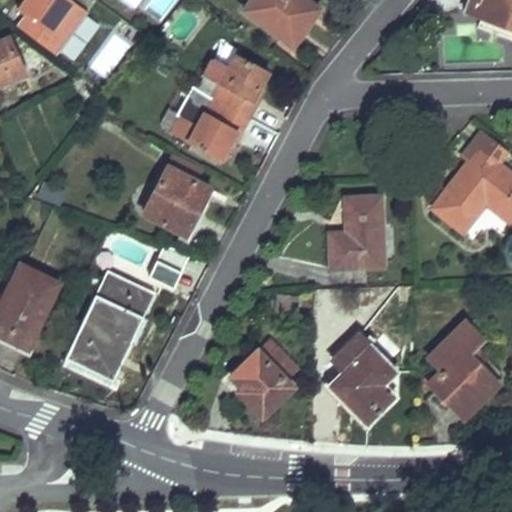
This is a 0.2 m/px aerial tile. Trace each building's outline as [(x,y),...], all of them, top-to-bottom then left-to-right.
[(58,37),(69,22),(81,6),(72,0),(21,0),(16,6),(58,37)] [(162,14),(171,0),(151,0),(148,5),(162,14)] [(291,41),(303,23),(316,5),(308,0),(249,0),(244,7),(291,41)] [(483,16),(482,21),(480,25),(511,36),(511,0),(470,0),(467,10),(483,16)] [(131,62),(135,56),(140,51),(150,39),(118,15),(101,38),(131,62)] [(0,80),(22,72),(7,36),(0,38),(0,80)] [(204,88),(248,115),(257,99),(253,96),(267,70),(239,53),(232,65),(218,57),(213,58),(204,73),(206,74),(199,85),(204,88)] [(240,131),(248,115),(204,88),(189,112),(201,118),(189,141),(218,157),(227,143),(234,128),(240,131)] [(511,224),(511,223),(511,176),(496,163),(507,150),(482,130),(472,143),(478,148),(432,206),(461,230),(484,202),(511,224)] [(186,234),(198,211),(209,188),(194,180),(200,171),(172,156),(143,212),(186,234)] [(41,182),(38,198),(60,204),(64,188),(41,182)] [(329,232),(330,250),(330,267),(383,265),(380,195),(346,196),(347,232),(329,232)] [(155,258),(148,277),(174,286),(181,268),(155,258)] [(0,303),(0,334),(7,338),(26,348),(59,284),(20,264),(0,303)] [(65,357),(88,368),(111,379),(154,292),(107,269),(65,357)] [(298,309),(300,293),(278,291),(276,306),(298,309)] [(468,353),(475,346),(483,339),(464,320),(428,355),(440,367),(427,381),(462,417),(497,382),(468,353)] [(366,419),(379,407),(392,395),(380,382),(394,370),(362,335),(336,358),(346,369),(331,382),(366,419)] [(237,389),(249,401),(261,414),(292,386),(286,378),(297,367),(277,346),(265,357),(257,348),(229,374),(240,386),(237,389)]
